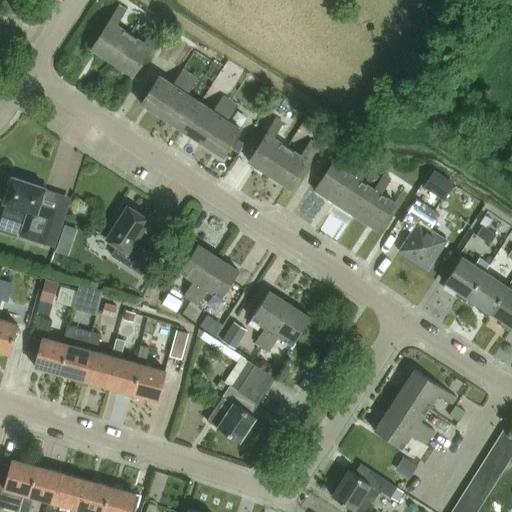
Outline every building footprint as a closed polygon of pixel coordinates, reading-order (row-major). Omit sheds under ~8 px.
[(119,5),(92,47),(112,61),(130,33),(117,24),(126,10),(119,5)] [(130,33),(112,61),(132,74),(160,32),(153,28),(144,42),(130,33)] [(151,86),(141,103),(162,117),(190,75),(183,70),(174,84),(160,75),(153,87),(151,86)] [(190,75),(162,117),(183,130),(201,102),(188,94),(197,79),(190,75)] [(201,102),(183,130),(203,144),(231,100),(224,96),(214,111),(201,102)] [(280,98),(273,108),(281,113),(288,103),(280,98)] [(231,100),(203,144),(224,157),(242,129),(229,120),(238,105),(231,100)] [(278,119),(250,161),(270,174),(288,146),(275,138),(284,123),(278,119)] [(238,139),(233,148),(239,151),(244,143),(238,139)] [(288,146),(270,174),(292,188),(318,145),(311,141),(301,155),(288,146)] [(327,172),(316,190),(336,203),(354,175),(341,167),(351,152),(343,147),(327,172)] [(364,160),(354,175),(336,203),(356,216),(374,188),(361,180),(371,165),(364,160)] [(434,170),(424,186),(444,199),(454,183),(434,170)] [(374,188),(356,216),(377,230),(395,202),(382,193),(391,178),(384,173),(374,188)] [(18,236),(43,244),(55,209),(39,204),(45,187),(11,176),(2,203),(27,211),(18,236)] [(399,250),(428,268),(447,240),(419,222),(428,207),(416,199),(401,222),(407,226),(412,230),(399,250)] [(149,221),(128,207),(108,239),(128,252),(121,262),(132,269),(145,249),(135,242),(149,221)] [(485,215),(479,223),(482,226),(486,228),(487,227),(491,219),(485,215)] [(482,226),(476,234),(490,243),(496,235),(486,228),(482,226)] [(59,240),(54,253),(67,257),(71,244),(59,240)] [(199,245),(181,273),(195,282),(186,297),(193,301),(220,259),(199,245)] [(479,257),(475,264),(462,256),(445,282),(458,291),(455,295),(465,302),(468,298),(468,297),(485,271),(490,264),(479,257)] [(220,259),(193,301),(200,306),(209,291),(222,300),(240,271),(220,259)] [(490,312),(507,285),(485,271),(468,297),(468,298),(480,305),(478,310),(487,316),(490,312)] [(0,279),(0,278),(0,298),(8,301),(13,282),(0,279)] [(52,302),(58,282),(46,279),(40,299),(46,301),(52,302)] [(84,282),(78,305),(100,310),(106,287),(84,282)] [(511,288),(507,285),(490,312),(503,320),(500,324),(511,331),(511,329),(511,288)] [(263,348),(292,305),(270,291),(252,320),(266,329),(257,343),(263,348)] [(0,350),(10,353),(17,324),(0,319),(0,306),(1,301),(0,301),(0,350)] [(105,303),(103,314),(115,317),(117,306),(105,303)] [(292,305),(263,348),(270,352),(280,338),(292,346),(311,318),(292,305)] [(126,311),(124,320),(133,322),(136,313),(126,311)] [(69,344),(64,342),(49,338),(54,321),(45,319),(40,336),(44,337),(36,366),(60,373),(69,344)] [(157,334),(169,338),(172,326),(162,323),(157,334)] [(93,350),(88,349),(74,345),(79,328),(69,325),(64,342),(69,344),(60,373),(84,380),(93,350)] [(229,329),(222,340),(235,348),(242,337),(236,333),(229,329)] [(189,334),(177,331),(171,356),(182,359),(189,334)] [(117,357),(112,356),(98,351),(103,335),(93,332),(88,349),(93,350),(84,380),(108,387),(117,357)] [(142,364),(137,363),(122,358),(127,342),(117,339),(112,356),(117,357),(108,387),(132,393),(142,364)] [(132,393),(158,400),(167,370),(147,365),(152,348),(142,345),(137,363),(142,364),(132,393)] [(242,368),(269,387),(274,378),(247,360),(242,368)] [(263,395),(269,387),(242,368),(236,377),(263,395)] [(414,368),(400,390),(429,408),(437,395),(452,405),(457,397),(414,368)] [(257,404),(263,395),(236,377),(231,383),(230,385),(251,400),(257,404)] [(220,379),(215,387),(222,392),(227,384),(220,379)] [(228,411),(217,404),(207,420),(240,442),(256,417),(245,410),(251,400),(230,385),(224,395),(234,402),(228,411)] [(400,390),(387,410),(430,438),(434,431),(420,422),(429,408),(400,390)] [(387,410),(374,430),(402,448),(411,435),(426,444),(430,438),(387,410)] [(498,438),(511,447),(511,434),(504,429),(498,438)] [(510,459),(511,455),(511,447),(498,438),(492,447),(510,459)] [(504,468),(510,459),(492,447),(486,456),(504,468)] [(498,477),(504,468),(486,456),(480,465),(498,477)] [(404,457),(396,470),(409,479),(418,466),(404,457)] [(30,494),(38,465),(12,458),(10,465),(0,461),(0,506),(20,511),(21,511),(26,493),(30,494)] [(371,483),(391,496),(398,486),(362,462),(355,473),(349,469),(332,495),(354,509),(357,511),(364,511),(369,505),(368,499),(362,496),(371,483)] [(54,501),(62,472),(38,465),(30,494),(26,493),(21,511),(23,511),(29,511),(34,496),(49,500),(54,501)] [(492,486),(498,477),(480,465),(474,474),(492,486)] [(78,508),(86,478),(62,472),(54,501),(49,500),(45,511),(55,511),(58,503),(73,507),(78,508)] [(468,483),(486,495),(492,486),(474,474),(468,483)] [(103,511),(111,485),(86,478),(78,508),(73,507),(71,511),(81,511),(82,510),(90,511),(103,511)] [(462,491),(480,504),(486,495),(468,483),(462,491)] [(129,511),(135,492),(111,485),(103,511),(129,511)] [(473,511),(474,511),(480,504),(462,491),(456,500),(473,511)] [(450,509),(453,511),(473,511),(456,500),(450,509)]
